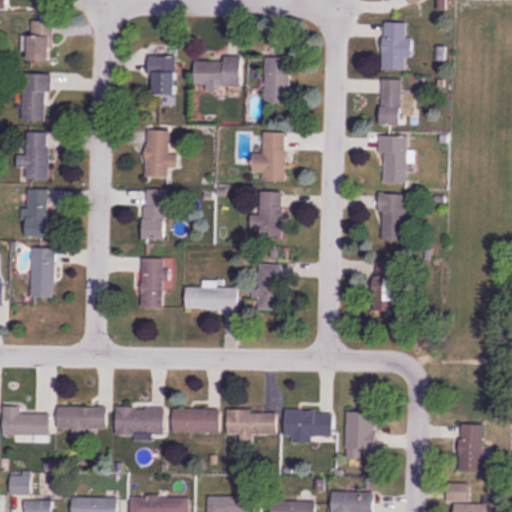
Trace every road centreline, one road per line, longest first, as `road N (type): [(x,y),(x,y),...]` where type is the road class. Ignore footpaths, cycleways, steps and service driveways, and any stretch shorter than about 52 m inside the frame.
road 1 (residential): [(0,353),(391,359),(408,367)]
road 2 (residential): [(108,3),(94,356)]
road 3 (residential): [(329,7),(336,26),(328,358)]
road 4 (residential): [(108,3),(329,7)]
road 5 (residential): [(408,367),(417,387),(415,511)]
